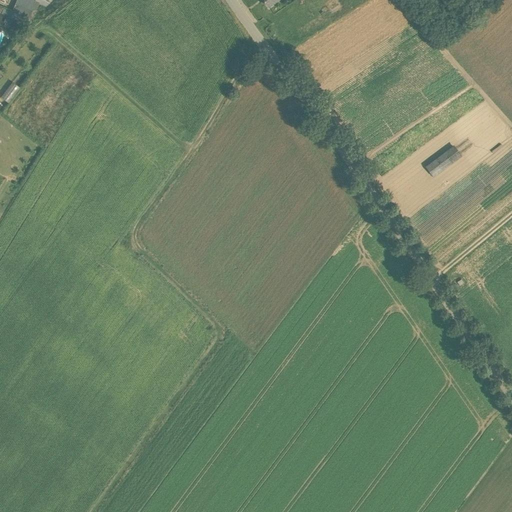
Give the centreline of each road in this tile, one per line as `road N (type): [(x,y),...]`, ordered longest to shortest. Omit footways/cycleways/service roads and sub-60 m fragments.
road 1 (track): [(265,44),(133,234),(141,254),(215,325),(218,348),(95,511)]
road 2 (unclassified): [(511,396),(234,0)]
